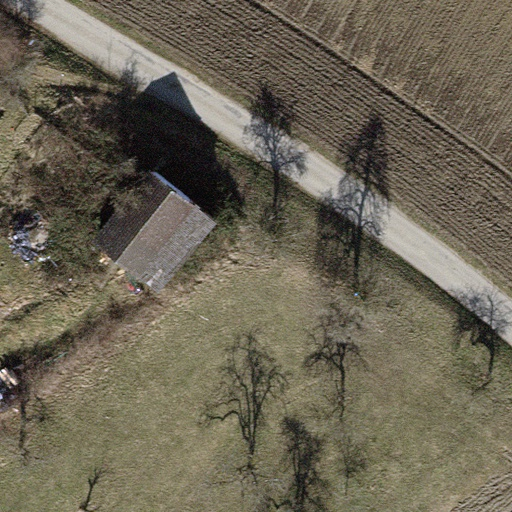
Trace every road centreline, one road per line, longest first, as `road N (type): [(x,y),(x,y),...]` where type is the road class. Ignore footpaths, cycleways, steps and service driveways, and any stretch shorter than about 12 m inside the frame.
road 1 (residential): [(345,189),(19,0)]
road 2 (unclassified): [(511,329),(345,189)]
